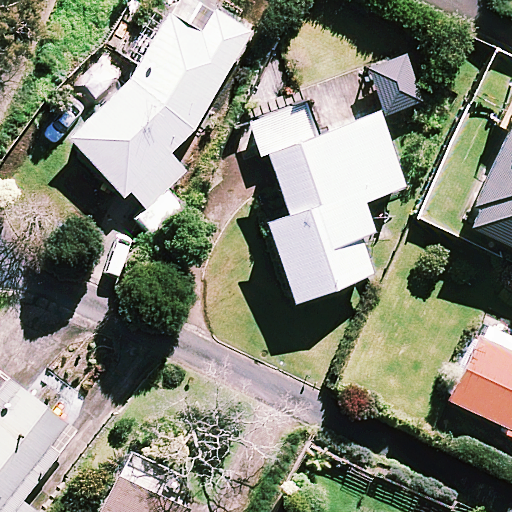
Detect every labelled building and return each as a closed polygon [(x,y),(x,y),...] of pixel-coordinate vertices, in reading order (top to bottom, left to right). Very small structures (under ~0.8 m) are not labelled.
[(167,153),(195,125),(253,32),(201,0),(182,0),(175,14),(166,8),(136,56),(141,60),(62,136),(122,197),(129,190),(144,206),(182,169),(167,153)] [(511,96),(506,110),(456,222),(511,246),(511,96)] [(312,133),(301,104),(250,122),(283,212),(261,220),(290,299),(368,271),(355,235),(368,230),(357,200),(400,184),(373,111),(312,133)] [(511,330),(504,327),(511,308),(511,302),(488,292),(442,399),(511,428),(511,330)] [(0,511),(34,511),(19,501),(72,427),(0,374),(0,511)] [(184,511),(113,475),(93,511),(184,511)]
